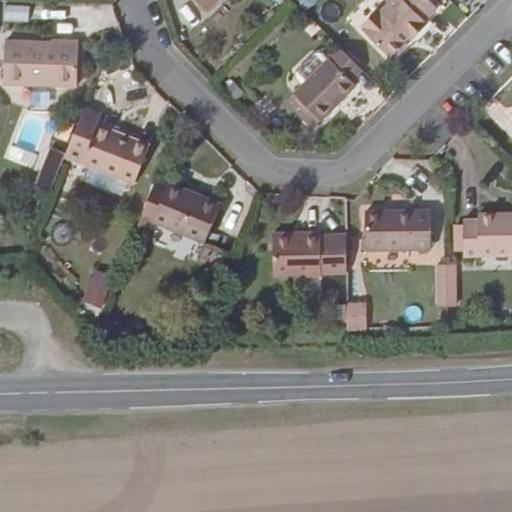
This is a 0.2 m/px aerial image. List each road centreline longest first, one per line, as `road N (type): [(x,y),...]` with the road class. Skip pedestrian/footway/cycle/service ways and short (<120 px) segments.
road 1 (residential): [(132,0),(166,72),(254,162),(281,173),(348,168),(511,7)]
road 2 (secondary): [(0,396),(511,378)]
